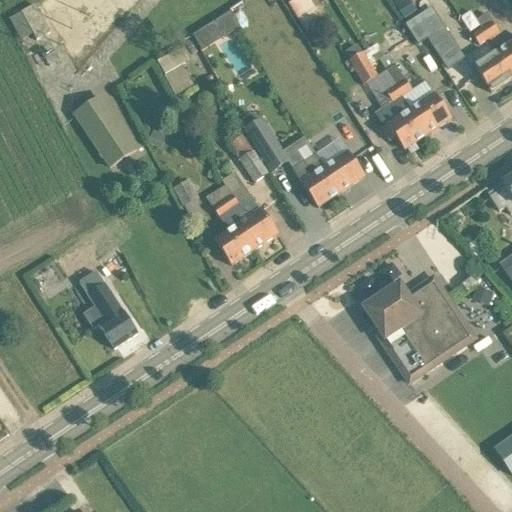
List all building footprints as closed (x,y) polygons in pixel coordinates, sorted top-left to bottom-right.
[(405,0),(396,6),(403,18),(415,11),(408,0),(405,0)] [(50,33),(35,6),(21,13),(36,41),(50,33)] [(324,23),(315,9),(298,20),(307,34),(324,23)] [(476,21),(482,30),(492,23),(493,23),(487,13),(476,21)] [(482,30),(489,41),(499,34),(492,23),(482,30)] [(428,36),(427,37),(448,70),(463,60),(443,27),(428,36)] [(214,43),(205,29),(193,37),(202,51),(214,43)] [(489,41),(482,30),(473,36),(480,46),(489,41)] [(362,54),(361,55),(376,78),(385,72),(396,88),(402,98),(412,91),(395,66),(389,56),(384,59),(380,52),(381,52),(379,49),(380,48),(378,44),(362,54)] [(511,44),(498,54),(511,74),(511,44)] [(350,62),(361,55),(362,54),(356,45),(343,54),(348,62),(350,61),(350,62)] [(175,94),(194,84),(178,50),(158,60),(175,94)] [(511,79),(511,74),(498,54),(489,60),(475,69),(491,94),(511,79)] [(364,86),(376,78),(361,55),(350,62),(350,61),(348,62),(364,86)] [(386,94),(393,104),(402,98),(396,88),(386,94)] [(451,120),(435,96),(411,111),(428,136),(451,120)] [(108,171),(138,151),(103,97),(73,117),(108,171)] [(391,140),(395,137),(405,151),(428,136),(411,111),(384,130),(391,140)] [(259,120),(243,131),(271,175),(287,164),(259,120)] [(159,149),(165,137),(153,131),(147,143),(159,149)] [(241,136),(228,144),(254,184),(267,175),(241,136)] [(325,169),(341,193),(365,178),(348,153),(325,169)] [(341,193),(325,169),(316,156),(293,171),(302,184),(318,209),(341,193)] [(511,179),(504,185),(506,188),(490,198),(499,212),(505,208),(510,216),(511,214),(511,255),(499,264),(511,284),(511,179)] [(173,190),(182,208),(199,199),(190,181),(173,190)] [(222,202),(255,251),(278,236),(262,211),(260,212),(244,188),(232,196),(225,186),(216,192),(222,202)] [(255,251),(222,202),(212,209),(229,233),(215,242),(232,267),(255,251)] [(98,238),(108,251),(130,234),(120,222),(98,238)] [(138,335),(97,273),(79,285),(105,323),(99,327),(115,350),(138,335)] [(473,277),(461,286),(468,294),(479,285),(473,277)] [(363,309),(369,317),(385,341),(381,343),(409,385),(476,340),(434,278),(408,296),(400,284),(363,309)] [(476,288),(472,300),(487,306),(491,294),(476,288)] [(511,442),(497,452),(511,474),(511,442)]
